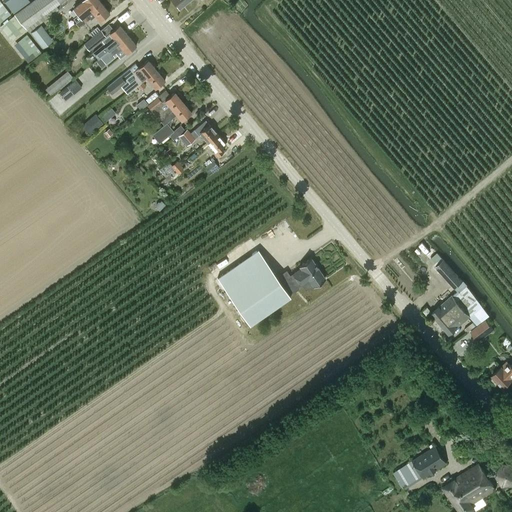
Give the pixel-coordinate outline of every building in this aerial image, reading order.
[(27,0),(3,0),(14,14),(30,3),(27,0)] [(33,0),(30,3),(14,14),(25,29),(26,28),(28,32),(59,9),(56,6),(64,0),(33,0)] [(101,2),(99,0),(82,0),(73,8),(81,19),(101,2)] [(171,0),(179,10),(191,0),(171,0)] [(0,22),(10,14),(0,1),(0,22)] [(78,28),(95,15),(100,21),(109,13),(100,3),(81,19),(75,24),(78,28)] [(25,29),(14,15),(0,26),(0,27),(11,40),(25,29)] [(92,53),(98,60),(127,35),(119,25),(113,30),(108,24),(100,30),(92,37),(83,44),(89,51),(107,37),(106,36),(110,33),(114,39),(105,47),(103,45),(92,53)] [(43,49),(51,43),(39,27),(31,33),(43,49)] [(92,37),(100,30),(98,27),(89,34),(92,37)] [(36,57),(35,57),(41,52),(26,35),(17,42),(28,56),(25,58),(28,63),(36,57)] [(102,66),(113,57),(112,56),(122,48),(127,54),(136,46),(127,35),(98,60),(102,66)] [(126,82),(121,87),(127,94),(147,78),(156,70),(147,60),(133,72),(130,68),(121,76),(126,82)] [(164,81),(156,70),(147,78),(155,88),(164,81)] [(73,79),(67,72),(61,77),(67,84),(73,79)] [(112,94),(121,87),(126,82),(121,76),(107,88),(112,94)] [(58,94),(64,101),(81,87),(75,80),(58,94)] [(145,85),(142,82),(137,86),(140,90),(145,85)] [(147,106),(160,121),(183,103),(174,92),(165,100),(162,103),(157,97),(147,106)] [(147,104),(143,99),(136,104),(141,109),(147,104)] [(161,127),(152,134),(159,143),(169,135),(173,140),(184,130),(181,125),(174,131),(170,126),(171,119),(177,115),(182,121),(191,113),(183,103),(160,121),(164,125),(161,127)] [(111,116),(106,111),(102,114),(106,120),(111,116)] [(95,114),(81,126),(89,135),(103,123),(95,114)] [(201,134),(208,142),(217,134),(205,120),(194,130),(198,136),(201,134)] [(104,132),(108,137),(113,133),(109,128),(104,132)] [(197,141),(187,129),(179,136),(189,148),(197,141)] [(208,142),(215,150),(213,152),(218,157),(224,152),(221,148),(225,143),(217,134),(208,142)] [(181,165),(178,161),(172,166),(168,161),(159,170),(165,178),(181,165)] [(209,173),(217,166),(213,161),(205,168),(209,173)] [(161,188),(179,174),(184,169),(181,165),(165,178),(157,184),(161,188)] [(212,269),(216,275),(250,252),(246,246),(212,269)] [(326,279),(311,258),(299,267),(301,269),(293,274),(293,275),(289,277),(292,281),(284,287),(258,250),(217,279),(249,325),(290,296),(290,295),(298,289),(297,288),(301,285),(301,286),(309,280),(314,287),(326,279)] [(482,306),(482,305),(471,290),(456,273),(445,261),(437,252),(429,259),(448,281),(458,292),(455,295),(432,313),(449,334),(471,316),(475,320),(464,329),(467,332),(489,315),(482,306)] [(478,342),(493,330),(485,319),(469,331),(478,342)] [(503,368),(502,367),(493,376),(503,387),(511,379),(511,366),(509,363),(503,368)] [(435,447),(413,460),(394,472),(404,489),(424,478),(445,463),(435,447)] [(503,482),(511,480),(511,464),(504,461),(496,472),(503,482)] [(478,463),(444,487),(461,511),(467,511),(474,507),(471,503),(495,487),(478,463)]
